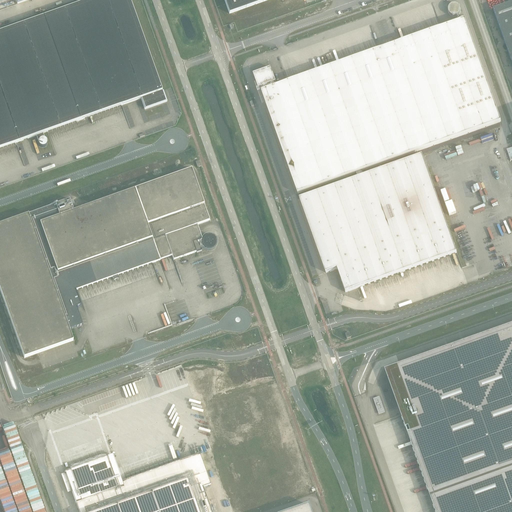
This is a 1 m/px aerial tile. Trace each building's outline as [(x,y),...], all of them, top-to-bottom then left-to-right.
[(0,149),(36,136),(39,143),(39,142),(39,141),(40,141),(40,140),(41,140),(41,139),(42,139),(43,139),(44,139),(45,140),(46,140),(43,134),(142,99),(145,109),(166,102),(162,91),(161,87),(129,0),(90,0),(0,32),(0,149)] [(224,0),(229,14),(268,0),(224,0)] [(511,2),(493,10),(511,63),(511,2)] [(449,4),(449,16),(460,15),(460,4),(449,4)] [(500,122),(464,20),(463,17),(456,19),(458,22),(275,87),(274,83),(276,83),(271,68),(253,75),(259,89),(263,87),(263,88),(262,88),(262,89),(262,90),(263,90),(263,91),(264,90),(264,91),(262,92),(298,194),(500,122)] [(457,253),(422,155),(300,199),(326,273),(337,269),(341,280),(346,292),(457,253)] [(70,200),(0,224),(0,290),(24,358),(73,341),(69,330),(83,325),(76,307),(81,305),(76,291),(112,278),(114,280),(119,279),(118,276),(159,261),(172,256),(173,260),(196,252),(197,253),(202,251),(201,249),(205,248),(205,249),(206,249),(207,249),(208,250),(210,250),(211,250),(212,249),(213,249),(214,248),(215,248),(215,247),(216,246),(216,245),(216,244),(216,243),(216,242),(216,241),(216,240),(215,239),(215,238),(214,237),(213,237),(212,236),(211,236),(210,236),(209,236),(208,236),(206,236),(205,237),(204,238),(203,240),(202,239),(197,225),(210,221),(191,170),(74,212),(70,200)] [(483,174),(476,176),(480,188),(486,186),(483,174)] [(482,202),(488,200),(486,189),(480,190),(482,202)] [(511,511),(511,324),(385,370),(435,511),(511,511)] [(379,397),(373,399),(379,415),(385,413),(379,397)] [(68,471),(65,472),(65,473),(66,475),(71,488),(71,490),(72,491),(75,500),(75,501),(76,503),(76,504),(76,503),(78,510),(79,511),(211,511),(203,487),(211,485),(200,454),(182,461),(180,461),(122,482),(118,471),(117,471),(113,461),(112,457),(110,458),(108,458),(107,457),(105,454),(70,466),(71,470),(68,471)] [(27,509),(28,509),(22,490),(17,491),(19,497),(16,498),(17,501),(19,501),(20,504),(24,503),(27,509)]
